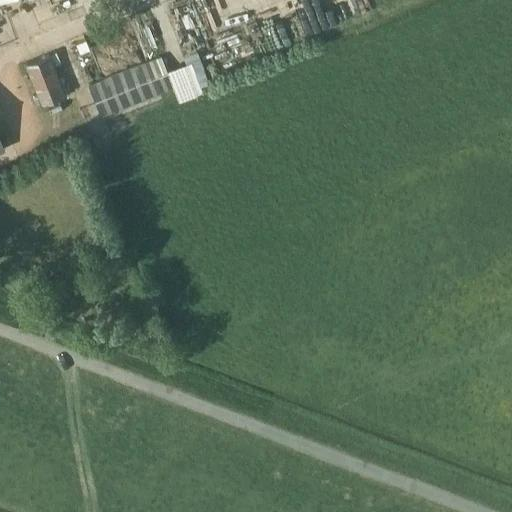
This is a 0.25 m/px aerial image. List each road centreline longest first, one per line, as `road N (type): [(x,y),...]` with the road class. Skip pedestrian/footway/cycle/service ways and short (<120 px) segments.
road 1 (unclassified): [(481,511),(0,328)]
road 2 (track): [(8,62),(160,0)]
road 3 (track): [(95,511),(79,358)]
